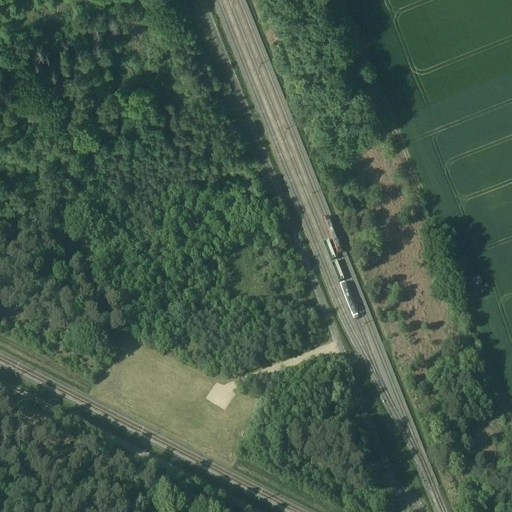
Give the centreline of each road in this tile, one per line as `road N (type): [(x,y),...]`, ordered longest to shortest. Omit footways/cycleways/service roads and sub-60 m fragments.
road 1 (track): [(405,511),(201,0)]
road 2 (track): [(351,0),(511,410)]
road 3 (track): [(0,382),(247,511)]
